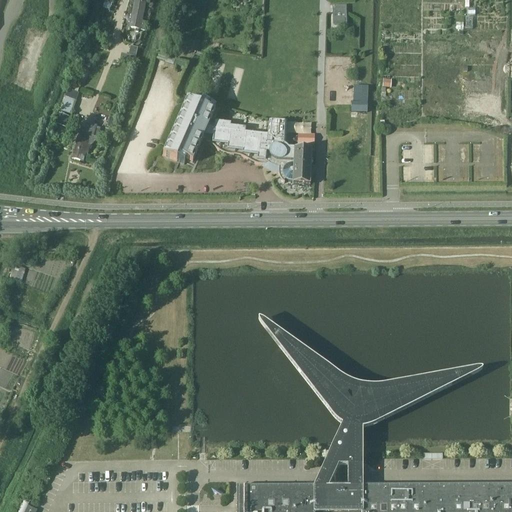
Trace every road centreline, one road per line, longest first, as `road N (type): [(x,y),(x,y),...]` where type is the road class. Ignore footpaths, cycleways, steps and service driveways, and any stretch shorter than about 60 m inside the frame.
road 1 (unclassified): [(268,205),(106,207),(0,197)]
road 2 (primary): [(2,220),(269,219)]
road 3 (primary): [(269,219),(511,218)]
road 4 (track): [(101,222),(0,441)]
road 5 (unclassified): [(392,205),(268,205)]
